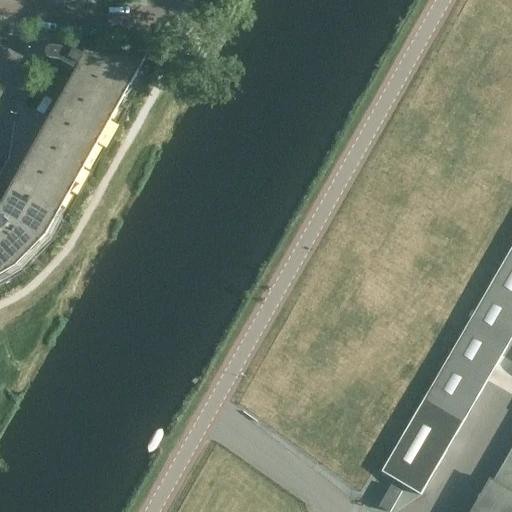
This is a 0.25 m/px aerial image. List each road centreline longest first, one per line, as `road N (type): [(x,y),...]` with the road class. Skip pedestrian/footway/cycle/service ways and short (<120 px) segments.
road 1 (tertiary): [(158,511),(444,0)]
road 2 (residential): [(175,0),(150,19),(117,22),(0,2)]
